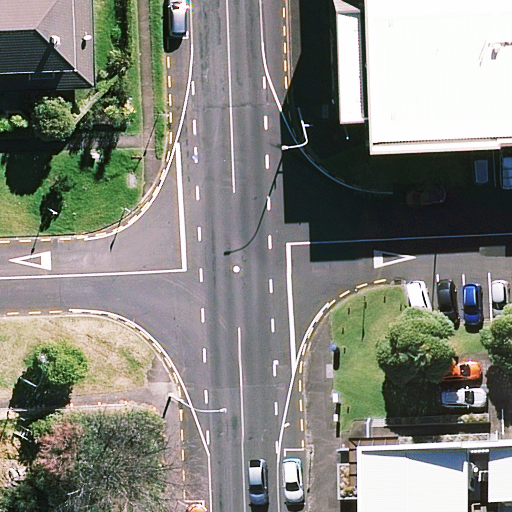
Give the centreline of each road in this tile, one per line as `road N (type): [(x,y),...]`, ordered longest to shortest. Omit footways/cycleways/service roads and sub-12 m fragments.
road 1 (residential): [(511,233),(287,244),(235,256)]
road 2 (tertiary): [(227,0),(235,256)]
road 3 (tertiary): [(235,256),(245,511)]
road 4 (residential): [(235,256),(187,267),(0,274)]
